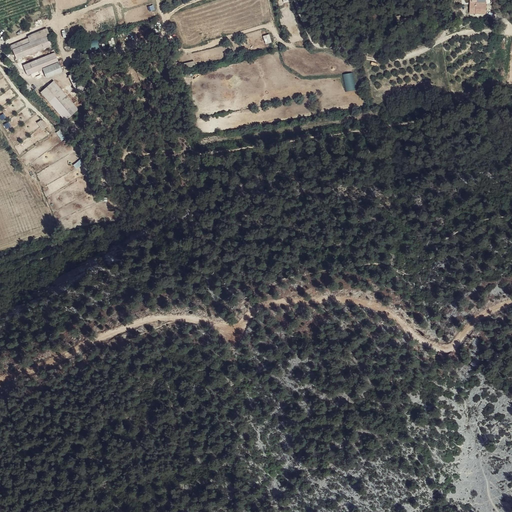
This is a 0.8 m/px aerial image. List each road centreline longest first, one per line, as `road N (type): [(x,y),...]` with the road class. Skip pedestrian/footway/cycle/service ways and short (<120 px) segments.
road 1 (track): [(244,322),(266,303),(343,301),(388,313),(435,348),(447,348),(479,317),(511,301)]
road 2 (track): [(0,383),(154,317),(188,316),(230,329),(244,322)]
